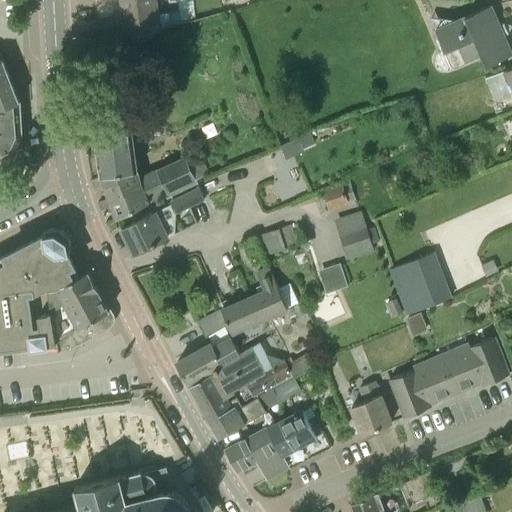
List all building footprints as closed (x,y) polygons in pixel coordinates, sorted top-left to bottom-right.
[(180,10),(178,1),(157,3),(156,0),(122,0),(125,17),(180,10)] [(488,65),(494,62),(511,54),(511,53),(491,5),(466,16),(465,15),(436,28),(451,62),(453,64),(456,65),(459,65),(483,54),(488,65)] [(125,17),(127,39),(153,36),(152,31),(160,29),(181,23),(180,10),(125,17)] [(127,39),(129,52),(130,65),(128,66),(128,67),(156,62),(155,49),(153,36),(127,39)] [(0,107),(18,99),(3,59),(0,59),(0,107)] [(511,66),(506,69),(490,75),(497,92),(511,85),(511,66)] [(0,107),(0,157),(0,158),(13,153),(20,138),(22,132),(19,102),(18,99),(0,107)] [(102,177),(137,170),(129,116),(94,121),(102,175),(102,177)] [(302,145),(299,137),(281,144),(284,153),(285,156),(287,159),(305,152),(304,148),(302,145)] [(156,170),(168,194),(197,180),(196,179),(191,168),(186,156),(156,170)] [(140,177),(138,170),(137,170),(102,177),(92,180),(94,187),(105,184),(110,197),(143,185),(140,177)] [(342,183),(323,190),(330,211),(349,204),(347,199),(355,197),(350,181),(342,183)] [(198,183),(169,197),(176,211),(205,198),(198,183)] [(117,217),(149,202),(143,185),(110,197),(98,202),(101,209),(113,206),(117,217)] [(361,209),(335,218),(348,259),(375,250),(372,243),(380,240),(375,226),(368,228),(361,209)] [(168,236),(159,218),(156,211),(122,227),(134,252),(153,243),(153,244),(157,243),(156,241),(168,236)] [(286,247),(301,241),(300,238),(300,237),(299,233),(295,234),(291,223),(279,227),(286,247)] [(59,285),(79,275),(67,251),(72,249),(69,235),(58,227),(44,229),(45,234),(0,256),(0,347),(32,343),(33,346),(57,342),(54,321),(49,286),(59,285)] [(300,237),(300,238),(301,241),(302,246),(312,243),(309,234),(300,237)] [(434,252),(390,269),(408,312),(450,295),(434,252)] [(498,271),(494,258),(481,263),(486,276),(498,271)] [(322,265),(329,288),(351,282),(344,259),(322,265)] [(278,287),(278,285),(270,267),(257,272),(264,290),(250,296),(259,318),(288,307),(278,287)] [(54,321),(102,297),(88,271),(79,275),(59,285),(49,286),(54,321)] [(232,330),(259,318),(250,296),(222,308),(232,330)] [(71,347),(108,327),(106,312),(109,311),(102,297),(54,321),(57,342),(58,349),(71,347)] [(220,309),(198,319),(206,336),(228,326),(220,309)] [(510,374),(503,355),(495,336),(470,346),(468,341),(467,342),(484,384),(510,374)] [(205,372),(240,352),(231,337),(214,346),(212,342),(177,362),(188,382),(205,372)] [(483,385),(484,384),(467,342),(440,352),(456,391),(481,381),(483,385)] [(204,411),(305,354),(304,354),(292,360),(290,356),(285,359),(285,358),(265,369),(254,347),(241,354),(240,352),(205,372),(207,374),(189,384),(204,411)] [(431,401),(456,391),(440,352),(414,363),(431,405),(432,405),(431,401)] [(257,395),(276,385),(294,375),(293,374),(310,364),(305,354),(204,411),(209,420),(213,418),(216,424),(222,434),(218,436),(219,437),(236,427),(265,410),(257,395)] [(405,416),(431,405),(414,363),(412,364),(414,368),(390,378),(405,416)] [(276,385),(283,400),(302,390),(294,375),(276,385)] [(392,421),(384,403),(375,380),(361,385),(366,399),(352,404),(364,432),(392,421)] [(265,410),(283,400),(276,385),(257,395),(265,410)] [(323,432),(314,416),(308,419),(303,410),(293,414),(292,412),(280,418),(295,447),(323,432)] [(282,454),(295,447),(280,418),(267,425),(282,454)] [(289,468),(282,454),(267,425),(225,448),(237,469),(249,463),(250,465),(257,462),(267,479),(289,468)] [(175,490),(173,489),(166,466),(142,473),(141,469),(137,470),(137,471),(121,475),(121,474),(116,475),(117,476),(79,486),(79,484),(75,486),(74,486),(75,491),(76,491),(78,495),(74,496),(75,498),(76,497),(78,504),(76,504),(77,506),(80,505),(81,508),(66,511),(191,511),(191,509),(191,506),(190,506),(190,505),(188,501),(185,497),(184,495),(183,496),(179,493),(175,491),(175,490)] [(462,471),(467,481),(478,477),(474,466),(462,471)] [(494,482),(491,473),(482,476),(485,486),(494,482)] [(430,497),(429,493),(422,474),(405,481),(413,503),(430,497)] [(386,511),(384,507),(385,506),(379,490),(352,500),(355,511),(386,511)] [(481,495),(454,505),(456,511),(479,511),(494,507),(490,496),(482,499),(481,495)]
